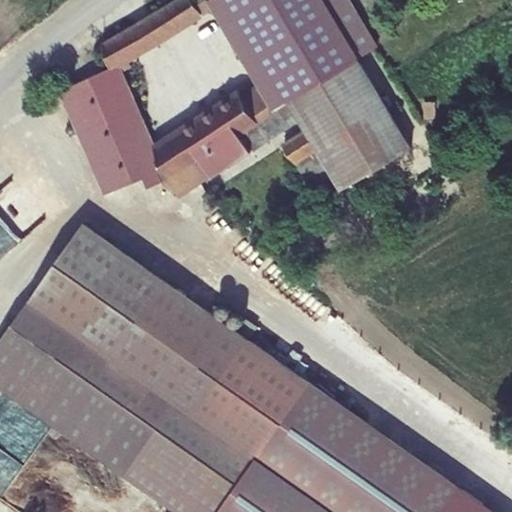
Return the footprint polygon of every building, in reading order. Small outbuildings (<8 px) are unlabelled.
[(174,0),(103,44),(112,68),(120,64),(123,71),(132,65),(128,59),(216,7),(212,0),(174,0)] [(379,47),(350,0),(212,0),(216,7),(263,84),(276,108),(290,99),(301,117),(342,185),(412,143),(361,57),(379,47)] [(123,71),(120,64),(112,68),(62,89),(112,205),(168,179),(169,179),(157,147),(123,71)] [(276,108),(263,84),(157,147),(169,179),(168,179),(180,196),(301,117),(290,99),(276,108)] [(88,219),(0,344),(0,380),(185,511),(499,511),(88,219)] [(0,490),(4,493),(53,423),(26,404),(14,421),(1,412),(0,412),(0,490)]
